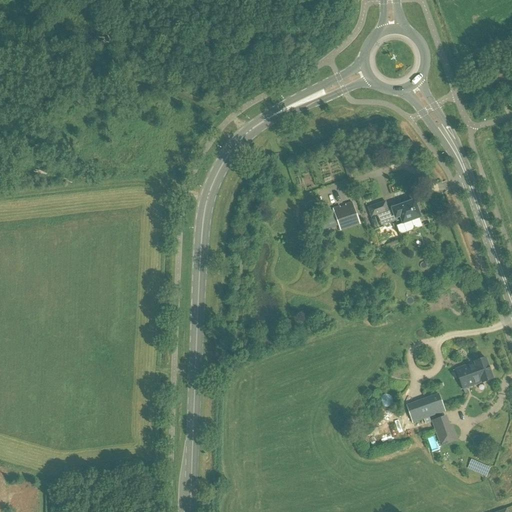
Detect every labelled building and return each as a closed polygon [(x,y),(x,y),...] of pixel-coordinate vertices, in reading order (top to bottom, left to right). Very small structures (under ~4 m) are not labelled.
[(389,211),(386,201),(367,208),(371,219),(377,216),(381,226),(397,221),(396,218),(401,216),(404,223),(420,217),(414,202),(389,211)] [(339,228),(359,221),(353,202),(346,205),(346,206),(333,211),(339,228)] [(471,325),(481,322),(475,301),(465,304),(471,325)] [(478,373),(460,380),(463,390),(494,379),(486,358),(475,362),(478,373)] [(456,370),(460,380),(478,373),(475,362),(475,363),(456,370)] [(445,412),(439,394),(406,406),(412,424),(445,412)] [(364,438),(378,432),(374,422),(360,427),(360,428),(357,429),(360,438),(364,437),(364,438)]
